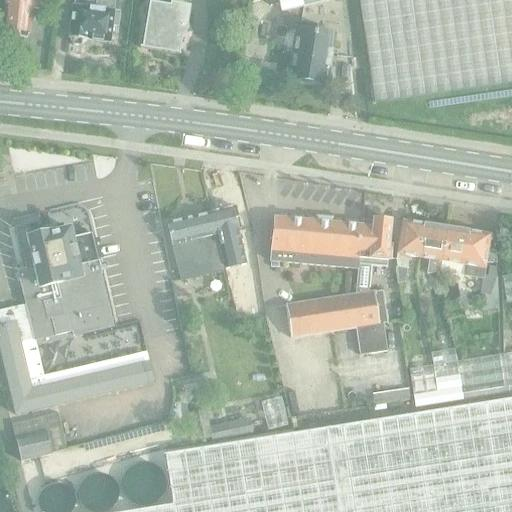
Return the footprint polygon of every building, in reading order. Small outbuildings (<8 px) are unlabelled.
[(6,0),(3,30),(4,30),(7,35),(16,36),(20,32),(29,33),(32,8),(39,9),(40,0),(6,0)] [(114,0),(99,0),(98,10),(73,6),(69,37),(72,46),(82,47),(88,40),(110,43),(112,26),(117,27),(120,10),(114,10),(114,0)] [(277,0),(281,13),(336,1),(335,0),(277,0)] [(511,0),(358,0),(374,103),(511,83),(511,0)] [(183,30),(187,9),(149,3),(141,49),(179,55),(182,39),(184,40),(186,31),(183,30)] [(287,29),(297,31),(299,31),(300,24),(301,20),(289,18),(287,29)] [(334,37),(315,34),(316,26),(300,24),(299,31),(297,31),(289,79),(293,79),(294,83),(302,84),(305,82),(312,83),(313,86),(321,88),(323,84),(326,85),(334,37)] [(223,265),(234,262),(229,244),(243,241),(235,208),(209,214),(222,265),(223,265)] [(209,214),(167,224),(180,281),(224,270),(223,265),(222,265),(209,214)] [(303,222),(273,219),(269,262),(301,265),(303,236),(302,235),(303,222)] [(357,271),(355,294),(286,305),(291,337),(356,327),(360,355),(387,351),(383,323),(387,322),(382,290),(369,292),(372,266),(386,267),(387,260),(389,260),(391,246),(387,245),(389,223),(387,223),(385,220),(378,219),(375,221),(373,221),(373,223),(361,222),(360,228),(361,228),(357,271)] [(361,228),(360,228),(303,222),(302,235),(303,236),(301,265),(357,271),(361,228)] [(425,226),(402,223),(396,261),(399,283),(406,282),(410,257),(420,258),(425,226)] [(420,258),(429,260),(427,275),(439,273),(446,230),(425,226),(420,258)] [(35,344),(113,327),(91,233),(72,238),(70,230),(45,236),(43,228),(26,232),(30,249),(21,251),(25,269),(18,271),(35,344)] [(446,230),(439,273),(461,276),(467,233),(446,230)] [(461,276),(483,280),(486,267),(486,265),(496,263),(494,253),(487,252),(489,236),(467,233),(461,276)] [(511,353),(409,370),(416,408),(511,392),(511,275),(502,277),(506,303),(511,302),(511,353)] [(483,295),(472,297),(473,306),(480,305),(484,304),(483,295)] [(484,304),(480,305),(482,313),(499,312),(498,296),(490,296),(484,295),(485,304),(484,304)] [(185,309),(178,311),(180,322),(188,321),(185,309)] [(0,341),(17,417),(155,387),(151,367),(31,394),(15,324),(0,327),(0,341)] [(410,400),(408,389),(371,394),(373,405),(410,400)] [(281,398),(261,403),(268,430),(287,426),(281,398)] [(174,504),(124,511),(511,511),(511,399),(166,454),(174,504)] [(188,414),(194,440),(212,436),(206,410),(188,414)] [(20,462),(66,451),(57,415),(11,426),(20,462)]
